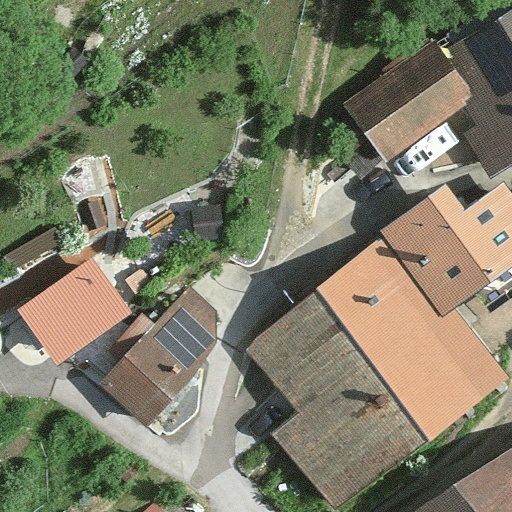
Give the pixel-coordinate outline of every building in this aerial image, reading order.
[(511,157),(511,14),(446,56),(447,58),(477,100),(478,105),(465,113),(475,129),(461,138),(485,175),(511,157)] [(386,163),(477,100),(447,58),(435,41),(345,105),(386,163)] [(382,232),(390,244),(444,318),(458,308),(511,269),(511,195),(504,183),(465,211),(447,186),(382,232)] [(390,244),(251,352),(302,417),(277,437),(335,511),(341,511),(511,379),(511,376),(458,308),(444,318),(390,244)] [(96,259),(18,312),(56,368),(134,316),(96,259)] [(191,285),(97,385),(148,429),(218,342),(215,312),(191,285)] [(511,511),(511,454),(414,511),(511,511)]
